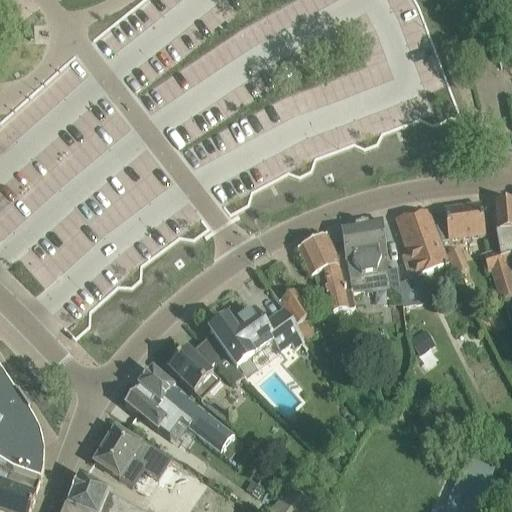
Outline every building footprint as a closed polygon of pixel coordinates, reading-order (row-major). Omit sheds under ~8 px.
[(499,254),(483,259),(489,276),(492,276),(501,304),(504,303),(508,315),(511,313),(511,281),(510,276),(511,276),(511,205),(493,207),(495,228),(496,237),(499,251),(499,254)] [(479,240),(485,240),(484,229),(481,209),(445,214),(447,228),(437,229),(443,246),(463,243),(464,248),(480,246),(479,240)] [(400,285),(402,302),(403,310),(422,307),(418,279),(448,268),(428,216),(397,224),(412,281),(400,285)] [(383,227),(341,234),(353,298),(364,295),(368,298),(387,295),(389,292),(396,296),(397,303),(402,302),(398,274),(388,275),(383,227)] [(327,240),(298,254),(312,281),(315,280),(318,292),(323,290),(331,319),(354,312),(354,311),(356,310),(353,298),(352,294),(345,296),(345,294),(347,294),(346,292),(344,292),(336,259),(327,240)] [(450,267),(455,278),(469,273),(460,252),(446,258),(450,267)] [(299,293),(279,306),(284,314),(296,332),(316,319),(299,293)] [(212,339),(202,349),(235,388),(253,378),(243,370),(275,347),(281,356),(292,348),(296,353),(306,347),(296,332),(284,314),(263,329),(254,315),(233,331),(228,324),(211,337),(212,339)] [(427,333),(410,344),(420,359),(437,349),(427,333)] [(217,366),(202,349),(192,358),(188,354),(169,374),(202,406),(221,386),(209,374),(217,366)] [(0,463),(15,473),(44,483),(47,471),(47,454),(43,438),(40,428),(0,367),(0,463)] [(141,393),(181,426),(183,428),(191,434),(220,458),(234,442),(168,389),(153,376),(139,392),(141,393)] [(181,426),(141,393),(137,398),(136,398),(126,410),(138,420),(139,419),(171,444),(179,450),(191,434),(183,428),(181,426)] [(206,410),(224,425),(230,417),(213,402),(206,410)] [(116,434),(95,467),(120,482),(133,461),(143,467),(140,472),(156,481),(169,461),(138,441),(135,446),(116,434)] [(15,473),(0,463),(0,511),(34,511),(44,483),(15,473)] [(165,472),(160,480),(170,486),(175,478),(165,472)] [(338,488),(325,476),(315,488),(329,500),(338,488)] [(83,477),(69,511),(139,511),(113,497),(114,494),(83,477)] [(480,479),(470,505),(481,509),(490,483),(480,479)] [(289,487),(269,511),(311,511),(315,507),(289,487)]
